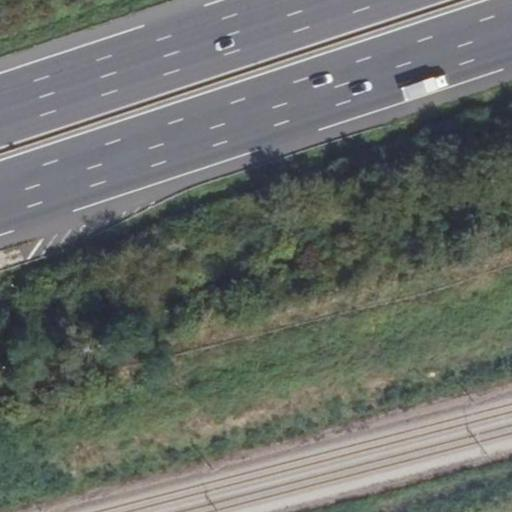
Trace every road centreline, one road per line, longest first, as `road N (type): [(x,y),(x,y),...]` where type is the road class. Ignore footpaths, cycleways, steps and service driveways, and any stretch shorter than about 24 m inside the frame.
road 1 (motorway): [(0,199),(511,29)]
road 2 (motorway): [(331,0),(0,109)]
